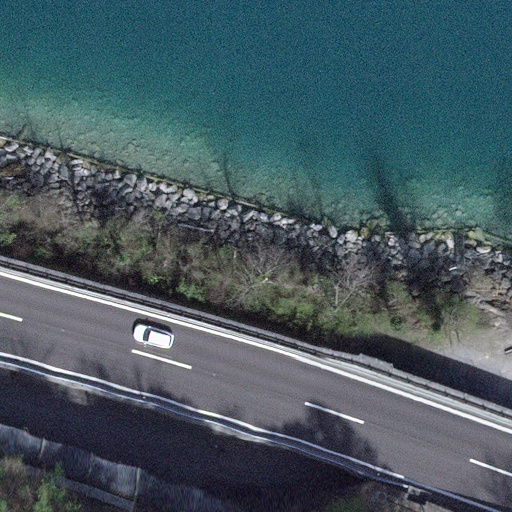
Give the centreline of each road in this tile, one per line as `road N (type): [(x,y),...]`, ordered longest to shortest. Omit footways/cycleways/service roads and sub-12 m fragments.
road 1 (motorway): [(511,475),(345,415),(0,315)]
road 2 (residential): [(511,412),(271,476),(234,476),(0,401)]
